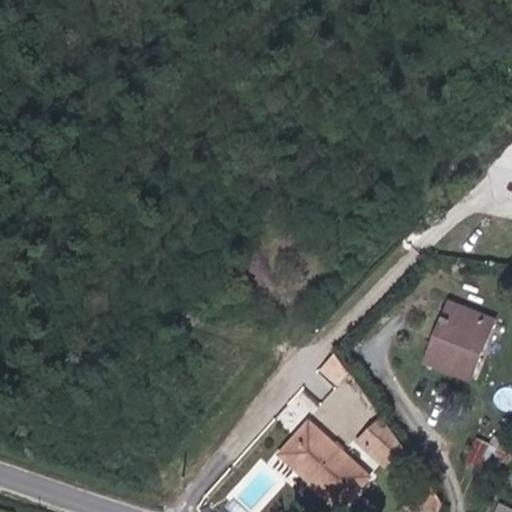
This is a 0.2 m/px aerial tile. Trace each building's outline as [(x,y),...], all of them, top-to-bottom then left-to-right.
[(446,330),(453,332),(441,368),(481,381),(499,327),(452,312),(446,330)] [(336,400),(353,385),(338,366),(320,384),(336,400)] [(401,478),(415,463),(387,427),(368,444),(401,478)] [(511,444),(478,437),(473,463),(511,471),(511,444)] [(362,511),(380,490),(317,440),(289,474),(339,511),(362,511)] [(511,511),(511,504),(501,502),(498,511),(511,511)]
